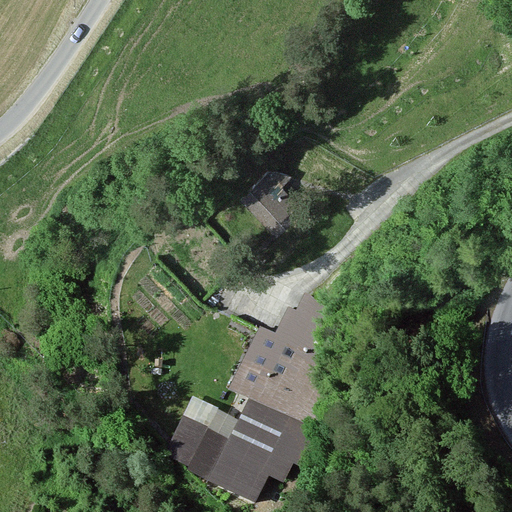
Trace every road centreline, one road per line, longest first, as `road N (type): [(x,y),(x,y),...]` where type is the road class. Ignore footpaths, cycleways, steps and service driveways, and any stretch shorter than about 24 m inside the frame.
road 1 (track): [(443,511),(376,437),(364,415),(365,378),(385,344),(444,293),(474,279),(511,279)]
road 2 (tertiary): [(0,130),(49,75),(97,0)]
